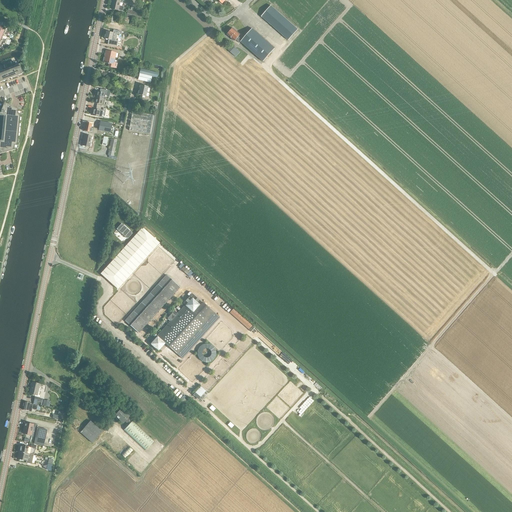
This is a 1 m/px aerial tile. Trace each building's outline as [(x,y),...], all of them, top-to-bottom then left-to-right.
[(112,0),(111,9),(119,11),(123,11),(125,1),(121,0),(112,0)] [(288,41),(298,30),(271,6),(261,16),(288,41)] [(142,13),(128,10),(127,16),(141,19),(142,13)] [(241,42),(257,56),(263,62),(275,49),(252,29),(242,40),(238,37),(240,35),(233,29),(228,35),(235,41),(236,40),(239,44),(241,42)] [(106,31),(105,39),(109,40),(108,44),(117,46),(120,47),(121,42),(115,41),(117,34),(121,35),(122,32),(114,30),(113,30),(113,33),(106,31)] [(228,50),(235,56),(236,57),(240,52),(236,48),(233,45),(228,50)] [(106,51),(105,56),(104,62),(109,63),(108,67),(116,68),(118,63),(117,63),(119,54),(116,53),(106,51)] [(14,66),(10,68),(13,77),(18,75),(23,73),(19,64),(14,66)] [(10,68),(0,71),(0,72),(3,81),(8,79),(13,77),(10,68)] [(157,78),(158,73),(140,69),(137,80),(150,83),(151,76),(157,78)] [(145,96),(147,87),(140,85),(137,95),(145,96)] [(97,92),(95,98),(103,100),(104,94),(106,94),(107,91),(100,90),(99,92),(97,92)] [(103,100),(95,98),(94,104),(97,104),(96,107),(103,109),(104,105),(105,103),(102,102),(103,100)] [(1,111),(0,112),(0,115),(4,116),(1,141),(0,140),(0,153),(6,152),(8,152),(10,151),(14,150),(14,148),(17,148),(20,112),(18,112),(18,110),(17,109),(11,106),(8,105),(4,103),(2,109),(1,111)] [(103,109),(96,107),(96,110),(93,110),(92,111),(92,112),(91,113),(92,114),(92,115),(101,117),(102,113),(105,113),(106,109),(103,109)] [(150,134),(153,115),(132,111),(129,130),(150,134)] [(109,133),(112,124),(100,121),(98,129),(92,128),(92,129),(91,128),(92,124),(85,122),(83,131),(91,133),(101,136),(102,132),(109,133)] [(89,148),(91,137),(84,135),(81,146),(89,148)] [(111,138),(109,151),(108,155),(113,156),(114,152),(117,140),(111,138)] [(122,222),(117,228),(127,238),(133,233),(122,222)] [(119,289),(160,241),(142,226),(101,274),(119,289)] [(133,312),(124,321),(138,334),(180,288),(166,275),(157,285),(158,286),(154,290),(159,294),(155,298),(150,294),(141,303),(146,308),(138,317),(133,312)] [(182,359),(219,318),(202,302),(200,305),(193,299),(192,299),(185,306),(181,310),(178,307),(168,318),(171,321),(157,336),(182,359)] [(233,308),(230,312),(249,329),(252,326),(233,308)] [(211,364),(218,349),(202,341),(195,356),(211,364)] [(37,396),(40,385),(32,383),(29,394),(37,396)] [(202,386),(196,392),(201,396),(206,390),(202,386)] [(34,401),(41,402),(40,405),(43,406),(44,402),(41,401),(42,398),(35,397),(34,401)] [(31,404),(25,402),(23,410),(31,412),(32,409),(37,410),(38,405),(31,404)] [(126,423),(127,422),(129,424),(123,431),(146,450),(153,442),(153,443),(154,441),(133,421),(131,422),(129,420),(127,418),(129,416),(121,409),(114,415),(123,423),(124,421),(126,423)] [(53,414),(52,418),(57,419),(61,420),(63,411),(59,410),(58,415),(53,414)] [(91,421),(80,432),(92,443),(103,431),(91,421)] [(38,425),(36,425),(25,423),(23,433),(31,435),(30,443),(44,446),(47,429),(37,427),(38,425)] [(29,447),(21,445),(19,452),(30,454),(30,453),(28,453),(29,447)] [(125,458),(133,451),(129,447),(121,455),(125,458)] [(19,452),(19,453),(20,453),(19,459),(20,459),(20,460),(21,460),(21,461),(22,461),(23,461),(23,460),(27,460),(26,462),(31,464),(33,455),(30,454),(19,452)]
